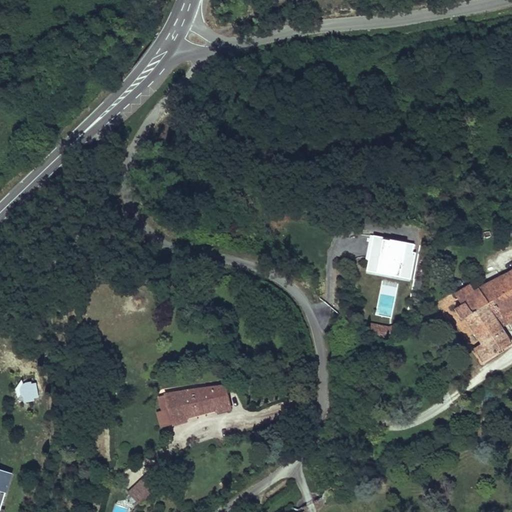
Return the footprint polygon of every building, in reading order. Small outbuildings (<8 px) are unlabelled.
[(371,233),(364,271),(410,279),(417,241),(371,233)] [(511,270),(470,294),(466,287),(449,297),(456,308),(449,312),(456,325),(462,322),(476,347),(468,351),(476,365),(506,347),(496,329),(492,322),(511,310),(511,270)] [(511,310),(492,322),(496,329),(511,320),(511,310)] [(392,339),(392,327),(375,326),(363,325),(363,329),(364,331),(366,333),(368,335),(372,337),(376,338),(383,339),(392,339)] [(36,402),(36,387),(24,386),(23,402),(36,402)] [(224,391),(163,402),(165,413),(168,430),(186,427),(184,419),(215,413),(216,417),(228,415),(224,391)] [(168,430),(165,413),(151,415),(154,433),(168,430)] [(0,511),(2,511),(14,471),(0,467),(0,511)] [(138,486),(149,499),(165,486),(154,473),(138,486)] [(131,493),(141,505),(149,499),(138,486),(131,493)]
